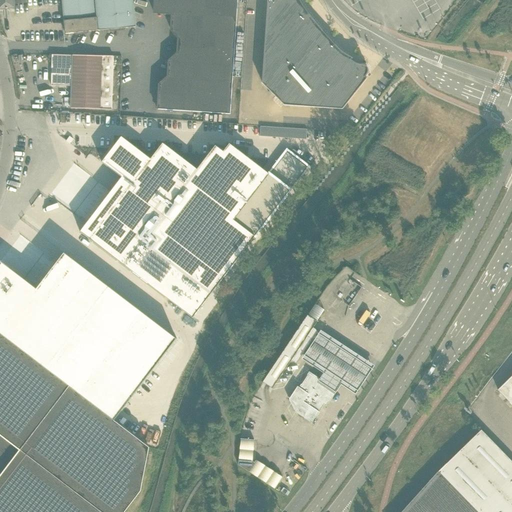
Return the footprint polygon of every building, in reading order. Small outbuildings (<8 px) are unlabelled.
[(26,3),(26,2),(26,0),(0,0),(0,9),(14,8),(14,4),(26,3)] [(61,0),(65,34),(135,27),(132,0),(61,0)] [(154,0),(154,13),(171,14),(236,19),(237,0),(154,0)] [(300,2),(298,0),(267,0),(262,83),(284,105),(342,109),(366,78),(365,77),(366,75),(367,74),(367,73),(368,72),(368,71),(368,70),(367,69),(367,68),(366,67),(366,66),(365,65),(364,65),(363,65),(360,64),(357,64),(354,62),(351,60),(352,58),(343,53),(341,52),(338,49),(322,31),(314,22),(311,18),(308,14),(306,11),(304,7),(300,2)] [(234,50),(236,19),(171,14),(170,30),(178,39),(177,46),(234,50)] [(232,81),(234,50),(177,46),(177,54),(168,61),(167,77),(232,81)] [(114,57),(62,55),(52,55),(51,85),(72,86),(71,108),(112,110),(114,57)] [(230,114),(232,81),(167,77),(159,85),(157,110),(158,110),(230,114)] [(121,178),(79,232),(192,318),(290,190),(289,189),(293,183),(295,184),(309,166),(285,148),(266,172),(229,143),(223,151),(215,145),(196,169),(162,143),(150,159),(121,136),(101,163),(121,178)] [(0,262),(0,333),(114,421),(176,339),(63,253),(36,289),(0,262)] [(317,322),(307,315),(262,382),(272,389),(291,361),(295,364),(316,333),(311,330),(317,322)] [(124,511),(140,491),(149,447),(114,421),(0,333),(0,511),(124,511)] [(321,335),(302,364),(306,367),(323,378),(320,383),(334,393),(332,395),(336,397),(341,389),(347,394),(356,399),(374,370),(366,365),(326,338),(321,335)] [(297,386),(289,399),(295,412),(311,423),(318,412),(324,404),(326,406),(332,395),(334,393),(320,383),(319,382),(319,381),(320,380),(319,380),(309,373),(301,384),(299,388),(297,386)] [(511,375),(497,390),(511,404),(511,375)] [(438,471),(401,511),(511,511),(511,461),(481,430),(438,471)] [(258,461),(255,459),(238,458),(238,465),(250,473),(258,461)]
